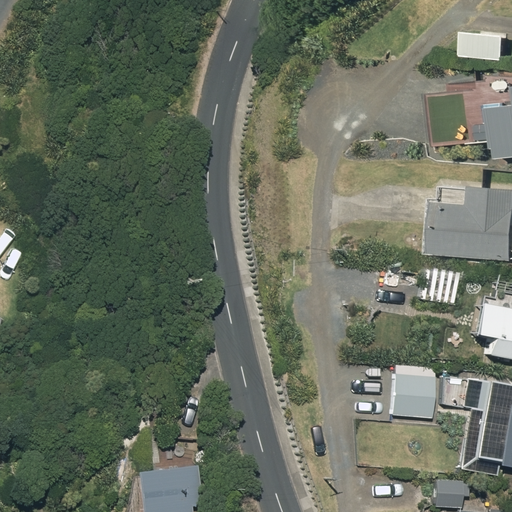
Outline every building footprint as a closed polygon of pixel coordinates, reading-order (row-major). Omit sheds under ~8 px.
[(511,37),(511,32),(467,28),(464,54),(510,58),(511,37)] [(511,158),(511,108),(500,109),(503,159),(511,158)] [(479,207),(447,204),(442,255),(511,261),(511,192),(481,190),(479,207)] [(511,302),(472,296),(466,331),(489,335),(486,351),(511,355),(511,302)] [(396,377),(393,416),(433,418),(435,379),(396,377)] [(511,470),(511,387),(477,381),(447,379),(440,414),(470,419),(461,471),(498,477),(500,466),(503,466),(502,468),(511,470)] [(142,478),(146,511),(193,511),(193,510),(204,509),(199,470),(142,478)] [(438,483),(437,508),(464,508),(465,484),(438,483)]
